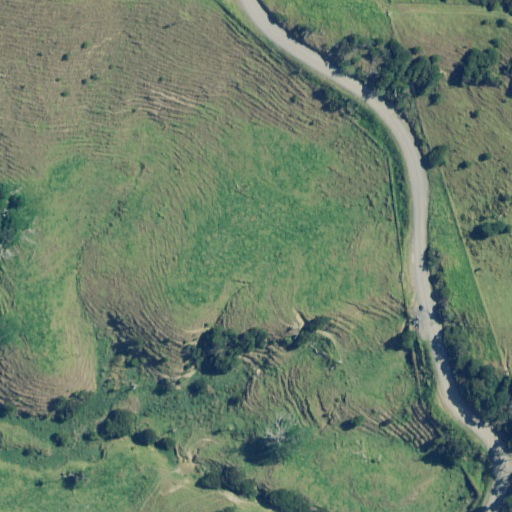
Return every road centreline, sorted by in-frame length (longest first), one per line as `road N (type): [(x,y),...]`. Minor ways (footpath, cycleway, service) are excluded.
road 1 (unclassified): [(231,0),(250,22),(418,134),(419,259),(453,391),(502,437),(511,459)]
road 2 (track): [(511,19),(380,0)]
